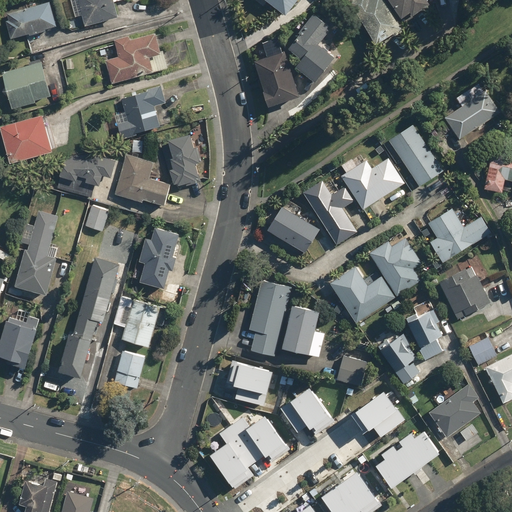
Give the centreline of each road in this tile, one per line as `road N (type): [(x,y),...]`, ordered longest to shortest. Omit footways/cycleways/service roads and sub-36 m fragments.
road 1 (residential): [(160,471),(233,209),(228,99),(199,0)]
road 2 (unknown): [(233,209),(270,251),(303,265),(353,249),(448,190)]
road 3 (tertiary): [(0,417),(112,447),(160,471)]
road 4 (unknown): [(447,327),(498,465)]
road 5 (unknown): [(195,0),(56,42)]
